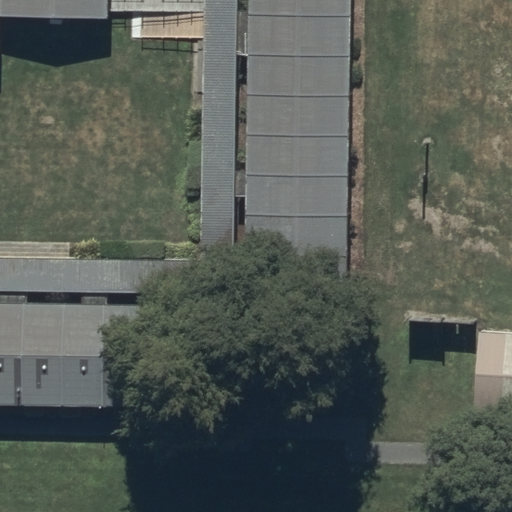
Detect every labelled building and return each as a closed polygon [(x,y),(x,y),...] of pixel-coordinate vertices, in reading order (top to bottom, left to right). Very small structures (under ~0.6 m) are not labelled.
[(0,0),(0,18),(109,21),(109,4),(109,0),(0,0)] [(351,0),(248,0),(244,297),(347,298),(351,0)] [(0,408),(187,412),(188,309),(0,305),(0,408)] [(511,333),(479,332),(474,416),(511,419),(511,333)] [(304,452),(77,450),(76,511),(439,511),(440,461),(345,460),(345,436),(304,436),(304,452)]
